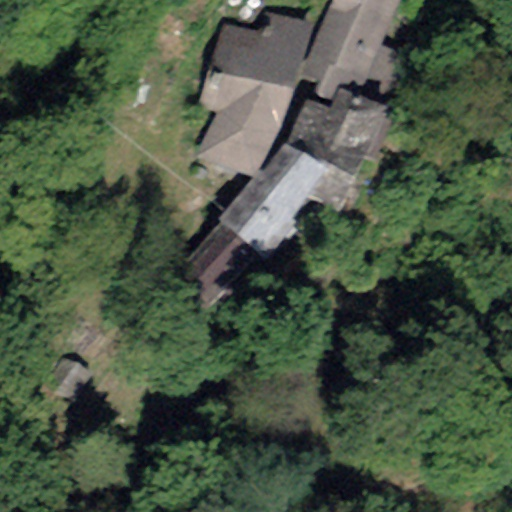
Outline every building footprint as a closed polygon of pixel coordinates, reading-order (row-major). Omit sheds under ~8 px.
[(397,0),(331,0),(306,61),(301,79),(317,84),(312,96),(332,103),(337,90),(385,106),(404,58),(377,47),(397,0)] [(311,24),(263,12),(257,34),(223,26),(198,107),(214,112),(193,161),(248,177),(259,164),(291,93),(311,24)] [(381,117),(385,106),(337,90),(332,103),(328,109),(304,100),(284,146),(354,179),(364,158),(373,162),(390,121),(381,117)] [(354,179),(284,146),(282,145),(217,219),(220,222),(257,253),(262,258),(294,221),(289,218),(308,195),(336,212),(354,179)] [(257,253),(220,222),(167,280),(202,312),(257,253)] [(90,376),(64,361),(49,386),(75,401),(90,376)]
